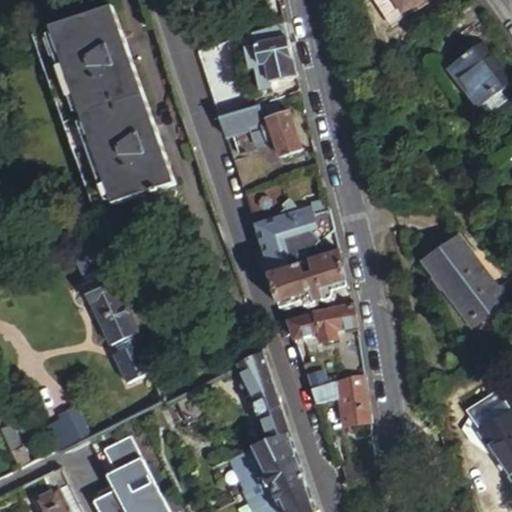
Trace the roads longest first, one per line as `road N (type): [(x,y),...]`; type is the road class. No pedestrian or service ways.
road 1 (residential): [(161,0),(334,511)]
road 2 (residential): [(304,0),(383,342),(407,511)]
